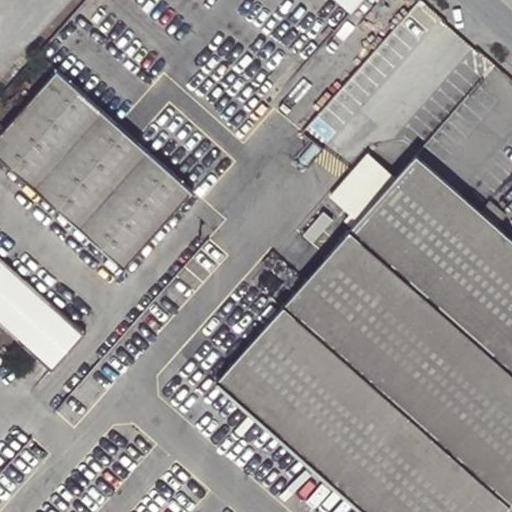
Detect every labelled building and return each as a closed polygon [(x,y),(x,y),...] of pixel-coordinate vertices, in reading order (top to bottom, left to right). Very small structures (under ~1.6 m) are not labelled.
[(337,0),(351,12),(361,0),(337,0)] [(59,71),(0,138),(0,155),(126,268),(194,191),(59,71)] [(397,179),(369,155),(355,172),(332,198),(359,223),(397,179)] [(397,179),(359,223),(218,383),(329,481),(511,277),(511,238),(498,226),(482,212),(418,156),(397,179)] [(482,212),(498,226),(507,217),(491,202),(482,212)] [(0,321),(53,369),(86,332),(0,254),(0,321)] [(511,277),(329,481),(364,511),(503,511),(511,502),(511,277)]
